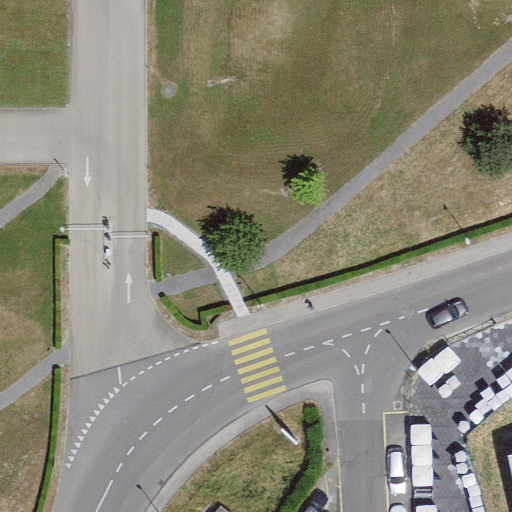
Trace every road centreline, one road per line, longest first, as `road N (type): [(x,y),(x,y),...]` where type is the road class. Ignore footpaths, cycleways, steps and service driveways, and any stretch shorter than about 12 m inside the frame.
road 1 (unclassified): [(97,511),(113,473),(168,410),(257,363),(355,334)]
road 2 (residential): [(355,334),(369,511)]
road 3 (unclassified): [(355,334),(511,280)]
